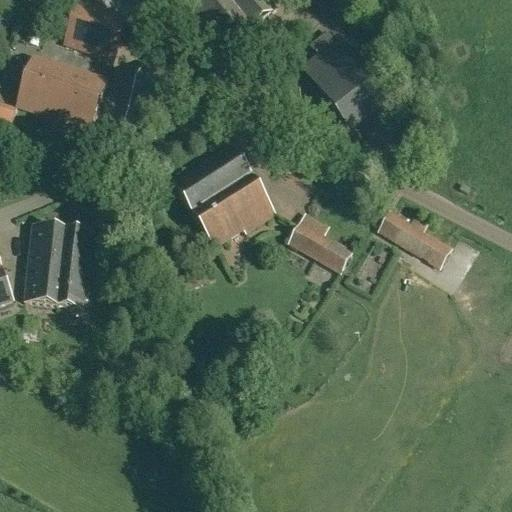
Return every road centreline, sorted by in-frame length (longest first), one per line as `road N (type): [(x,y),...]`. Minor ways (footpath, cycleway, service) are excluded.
road 1 (unclassified): [(511,245),(255,112),(224,110)]
road 2 (unclassified): [(0,217),(224,110)]
road 3 (residential): [(224,110),(214,88),(130,0)]
